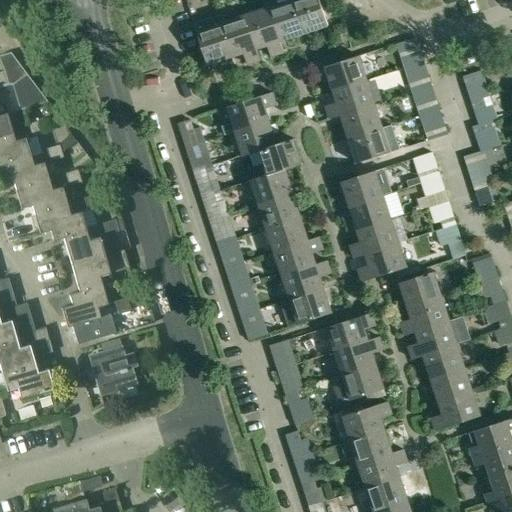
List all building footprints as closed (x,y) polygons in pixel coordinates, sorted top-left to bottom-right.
[(303,35),(291,0),(265,0),(268,8),(279,42),(280,42),(303,35)] [(291,0),(303,35),(327,27),(318,0),(291,0)] [(268,8),(244,16),(255,50),(256,50),(267,46),(271,57),(284,53),(280,42),(279,42),(268,8)] [(207,66),(231,58),(221,24),(221,23),(219,16),(194,24),(196,32),(207,66)] [(244,16),(221,23),(221,24),(231,58),(243,54),(247,65),(260,61),(256,50),(255,50),(244,16)] [(405,68),(406,70),(423,64),(420,53),(409,57),(412,66),(405,68)] [(22,111),(49,103),(12,54),(0,57),(0,58),(11,86),(15,86),(22,111)] [(367,81),(359,57),(325,68),(333,93),(367,81)] [(481,72),(463,78),(463,79),(464,78),(467,88),(477,84),(474,75),(482,72),(481,72)] [(413,92),(413,93),(431,88),(428,77),(417,81),(420,90),(413,92)] [(367,81),(333,93),(336,104),(325,107),(330,120),(341,116),(375,105),(367,81)] [(227,108),(235,133),(270,121),(266,110),(277,106),(272,93),(227,108)] [(489,96),(470,102),(471,103),(471,102),(475,112),(485,108),(482,99),(490,96),(489,96)] [(421,116),(421,117),(439,112),(436,101),(425,105),(428,114),(421,116)] [(341,116),(348,140),(383,129),(375,105),(341,116)] [(0,135),(12,132),(6,114),(0,115),(0,135)] [(197,118),(179,124),(182,134),(193,131),(190,121),(197,119),(197,118)] [(497,120),(472,128),(473,128),(474,128),(477,138),(488,134),(484,125),(497,120)] [(41,121),(28,125),(32,137),(45,133),(41,121)] [(243,156),(260,151),(277,145),(270,121),(235,133),(243,156)] [(429,141),(447,136),(444,125),(433,129),(436,138),(429,140),(429,141)] [(391,153),(383,129),(348,140),(356,164),(391,153)] [(0,165),(30,157),(25,139),(15,142),(12,132),(0,135),(0,165)] [(294,140),(277,145),(260,151),(268,176),(286,170),(302,165),(294,140)] [(204,142),(187,148),(190,158),(201,155),(198,145),(205,143),(204,142)] [(63,158),(60,145),(47,149),(50,162),(63,158)] [(500,146),(481,152),(463,158),(464,159),(465,158),(468,168),(478,164),(475,155),(500,147),(500,146)] [(13,182),(16,191),(49,181),(43,163),(33,166),(30,157),(0,165),(0,175),(3,185),(13,182)] [(220,191),(212,167),(212,166),(195,172),(198,182),(203,197),(220,191)] [(421,183),(422,184),(439,178),(436,168),(425,171),(428,181),(421,183)] [(78,170),(65,174),(69,186),(82,183),(78,170)] [(251,181),(259,206),(293,194),(286,170),(268,176),(251,181)] [(341,183),(349,208),(383,196),(375,172),(341,183)] [(490,176),(471,182),(472,183),(472,182),(475,192),(486,188),(483,179),(491,176),(490,176)] [(31,206),(34,216),(67,206),(62,188),(51,191),(49,181),(16,191),(21,209),(31,206)] [(220,191),(203,197),(206,207),(210,221),(228,215),(220,191)] [(429,207),(429,208),(447,202),(444,191),(433,195),(436,204),(429,207)] [(301,218),(293,194),(259,206),(267,229),(301,218)] [(87,211),(100,207),(97,195),(84,198),(87,211)] [(391,220),(383,196),(349,208),(357,231),(391,220)] [(53,241),(63,238),(86,231),(80,212),(70,215),(67,206),(34,216),(39,234),(50,231),(53,241)] [(228,215),(210,221),(214,231),(224,227),(221,218),(228,216),(228,215)] [(437,230),(437,232),(455,226),(452,215),(441,219),(444,228),(437,230)] [(309,242),(309,241),(301,218),(267,229),(274,253),(309,242)] [(103,224),(106,236),(119,232),(115,220),(103,224)] [(354,259),(365,256),(366,255),(399,244),(391,220),(357,231),(361,243),(350,247),(354,259)] [(89,241),(86,231),(63,238),(71,266),(104,256),(99,238),(89,241)] [(309,242),(274,253),(282,277),(316,266),(317,265),(313,254),(324,250),(320,237),(309,241),(309,242)] [(236,239),(219,245),(222,255),(233,251),(230,242),(237,240),(236,239)] [(452,254),(465,250),(464,249),(463,249),(460,239),(449,243),(452,253),(452,254)] [(362,283),(379,278),(407,269),(399,244),(366,255),(365,256),(369,267),(358,270),(362,283)] [(99,277),(110,274),(129,268),(123,250),(104,256),(71,266),(79,292),(79,293),(102,287),(99,277)] [(290,301),(324,290),(321,278),(332,274),(328,261),(317,265),(316,266),(282,277),(290,301)] [(226,269),(234,293),(254,286),(246,262),(226,269)] [(480,285),(499,279),(499,278),(498,278),(495,269),(484,273),(487,282),(480,284),(480,285)] [(408,308),(442,297),(434,273),(400,284),(408,308)] [(8,279),(0,281),(0,294),(12,291),(8,279)] [(237,303),(242,316),(259,311),(262,310),(254,286),(234,293),(237,303)] [(61,309),(64,319),(67,328),(75,326),(80,342),(105,335),(100,318),(97,308),(107,305),(102,287),(79,293),(79,292),(69,295),(72,306),(61,309)] [(298,325),(323,317),(332,314),(324,290),(290,301),(298,325)] [(488,309),(507,303),(507,302),(506,302),(503,293),(492,296),(495,306),(488,308),(488,309)] [(442,297),(408,308),(411,320),(401,324),(405,336),(416,333),(416,332),(450,321),(442,297)] [(131,311),(127,299),(114,302),(118,315),(131,311)] [(18,320),(31,316),(27,303),(14,307),(18,320)] [(259,311),(242,316),(245,326),(256,323),(253,314),(260,311),(259,311)] [(372,314),(327,329),(335,353),(368,342),(369,341),(365,330),(376,327),(372,314)] [(496,334),(511,328),(511,320),(511,317),(500,321),(503,330),(496,333),(496,334)] [(0,344),(16,340),(11,321),(0,324),(0,323),(0,344)] [(416,332),(416,333),(419,344),(408,347),(412,360),(424,357),(458,345),(450,321),(416,332)] [(45,328),(35,331),(33,332),(36,344),(49,341),(45,328)] [(335,353),(343,377),(377,366),(373,354),(384,350),(380,338),(369,341),(368,342),(335,353)] [(0,368),(1,374),(34,364),(29,346),(19,349),(16,340),(0,344),(0,368)] [(288,341),(271,347),(274,357),(285,353),(282,344),(289,342),(288,341)] [(504,357),(511,354),(511,342),(507,344),(511,354),(503,356),(504,357)] [(458,345),(424,357),(431,380),(466,369),(458,345)] [(91,366),(100,394),(137,383),(132,368),(137,366),(133,353),(125,356),(122,346),(99,353),(102,362),(91,366)] [(37,373),(34,364),(1,374),(7,392),(17,389),(20,399),(53,390),(48,370),(37,373)] [(279,371),(287,395),(304,389),(306,388),(299,365),(279,371)] [(343,377),(350,401),(385,390),(377,366),(343,377)] [(466,369),(431,380),(439,404),(473,393),(466,369)] [(304,389),(287,395),(286,395),(290,405),(301,402),(298,392),(304,390),(304,389)] [(432,419),(436,432),(481,417),(473,393),(439,404),(443,415),(432,419)] [(341,418),(343,417),(351,442),(385,431),(381,419),(392,416),(388,403),(347,416),(344,410),(339,411),(341,418)] [(511,419),(485,428),(474,432),(479,446),(469,450),(472,459),(511,446),(511,435),(510,431),(511,430),(511,419)] [(385,431),(351,442),(359,466),(392,455),(393,454),(385,431)] [(299,432),(286,436),(286,437),(287,436),(290,446),(301,443),(297,433),(299,433),(299,432)] [(511,446),(472,459),(475,468),(485,465),(490,479),(511,471),(511,446)] [(392,455),(359,466),(366,490),(401,479),(397,467),(408,464),(404,451),(393,454),(392,455)] [(313,454),(293,460),(294,461),(295,461),(298,470),(309,467),(305,457),(313,455),(313,454)] [(511,471),(490,479),(494,493),(484,496),(487,505),(511,496),(511,471)] [(320,477),(301,483),(301,485),(302,484),(306,494),(316,491),(313,481),(321,478),(320,477)] [(401,479),(366,490),(373,511),(379,511),(408,503),(401,479)] [(106,506),(119,502),(115,489),(103,493),(106,506)] [(511,511),(511,496),(487,505),(489,511),(496,511),(501,511),(500,511),(511,511)] [(100,511),(99,507),(89,510),(85,500),(53,509),(53,511),(100,511)] [(328,501),(309,507),(309,509),(310,508),(311,511),(323,511),(321,505),(329,502),(328,501)] [(411,511),(408,503),(379,511),(411,511)]
